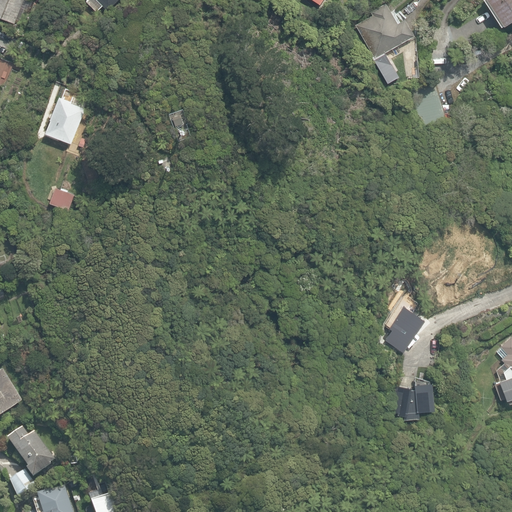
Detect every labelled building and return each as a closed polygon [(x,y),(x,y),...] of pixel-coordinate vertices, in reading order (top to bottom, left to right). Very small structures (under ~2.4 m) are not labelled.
[(0,0),(0,17),(14,23),(23,0),(0,0)] [(87,0),(86,1),(97,12),(102,6),(108,12),(119,0),(87,0)] [(335,0),(338,10),(360,3),(359,0),(335,0)] [(511,0),(485,0),(502,26),(511,19),(511,0)] [(355,24),(374,58),(414,35),(404,19),(397,23),(385,3),(370,11),(372,14),(355,24)] [(421,131),(446,125),(435,82),(410,89),(421,131)] [(62,139),(71,143),(86,108),(62,98),(59,97),(50,119),(51,119),(46,132),(62,139)] [(175,127),(183,124),(179,114),(172,117),(175,127)] [(144,151),(148,160),(156,157),(152,148),(144,151)] [(54,189),(50,205),(68,210),(72,194),(54,189)] [(511,336),(500,347),(506,353),(501,358),(504,362),(495,370),(497,375),(502,372),(504,376),(497,380),(505,400),(507,403),(511,401),(511,336)] [(0,367),(0,410),(22,397),(3,366),(0,367)] [(413,388),(397,384),(392,409),(399,411),(399,412),(405,414),(405,418),(421,416),(420,409),(436,408),(433,382),(431,382),(430,380),(415,376),(416,387),(413,388)] [(27,401),(33,397),(29,389),(23,393),(27,401)] [(26,467),(33,477),(51,463),(50,463),(55,459),(34,431),(29,435),(22,426),(7,438),(28,466),(26,467)] [(68,482),(76,479),(71,467),(63,470),(68,482)] [(10,479),(17,495),(38,486),(25,469),(10,479)] [(72,511),(64,486),(37,495),(42,511),(72,511)] [(94,511),(116,511),(111,494),(91,501),(94,511)]
